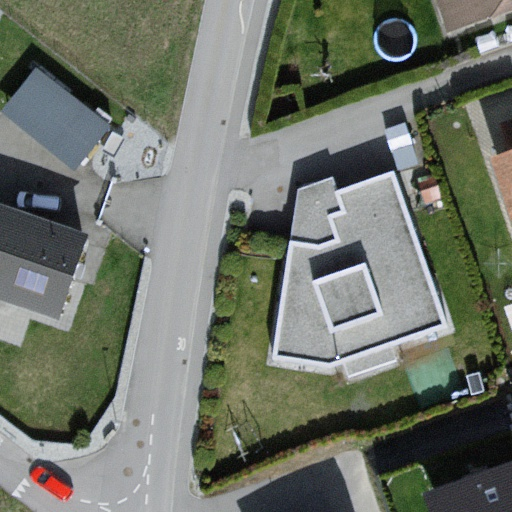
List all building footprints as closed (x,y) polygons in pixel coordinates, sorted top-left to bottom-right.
[(511,0),(429,0),(439,31),(511,6),(511,0)] [(20,65),(0,91),(0,117),(63,169),(96,122),(20,65)] [(511,150),(489,157),(511,237),(511,150)] [(325,177),(285,184),(259,362),(331,369),(443,337),(382,184),(332,198),(325,177)] [(0,208),(0,303),(55,321),(83,236),(0,208)] [(511,511),(511,449),(418,484),(424,511),(511,511)]
